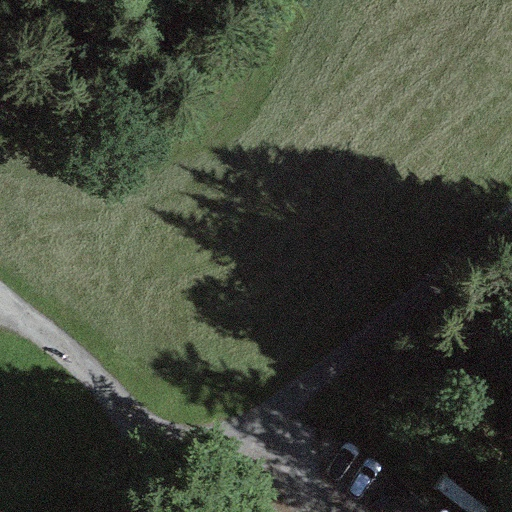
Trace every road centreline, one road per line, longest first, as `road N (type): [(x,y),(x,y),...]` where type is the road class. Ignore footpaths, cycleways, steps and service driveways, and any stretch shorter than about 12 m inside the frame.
road 1 (track): [(146,453),(297,396),(511,204)]
road 2 (track): [(0,297),(106,400),(146,453),(135,511)]
